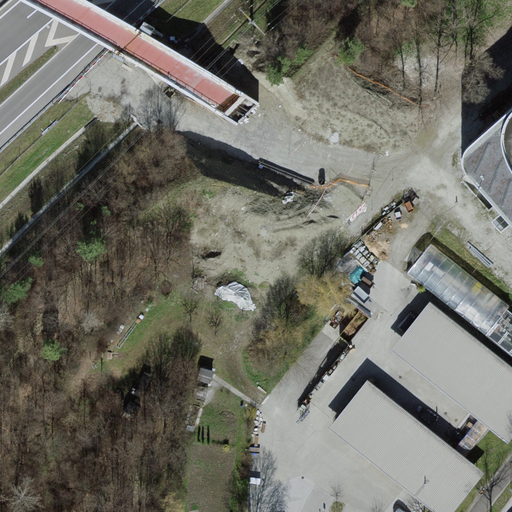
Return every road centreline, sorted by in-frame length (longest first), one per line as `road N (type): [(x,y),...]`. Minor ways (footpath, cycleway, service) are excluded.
road 1 (motorway): [(0,122),(132,0)]
road 2 (unknown): [(372,341),(490,446)]
